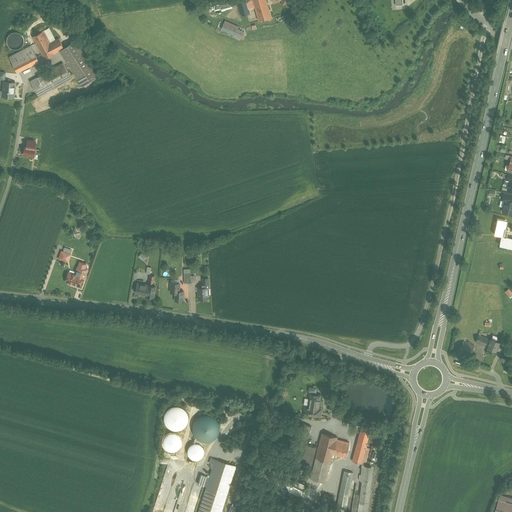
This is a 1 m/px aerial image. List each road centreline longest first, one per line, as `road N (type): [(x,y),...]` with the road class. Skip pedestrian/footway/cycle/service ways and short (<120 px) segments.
road 1 (track): [(25,356),(260,418),(270,423),(284,458),(317,489),(328,491),(334,465),(361,472)]
road 2 (unclassified): [(366,359),(377,344),(406,345),(421,325),(490,27)]
road 3 (secondary): [(366,359),(276,334),(0,297)]
road 4 (primary): [(441,318),(511,11)]
road 5 (track): [(347,468),(353,444),(341,430),(260,418)]
